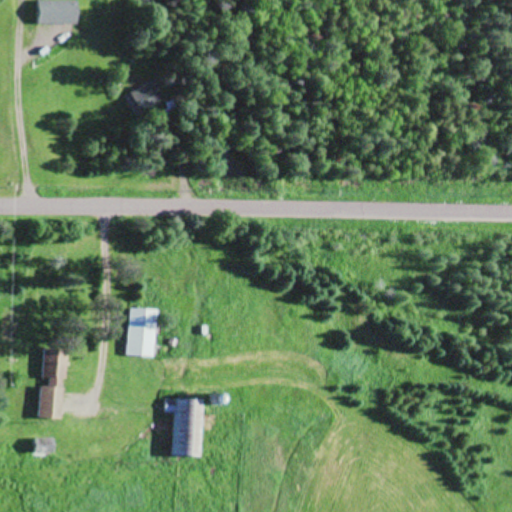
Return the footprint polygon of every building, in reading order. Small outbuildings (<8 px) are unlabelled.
[(55,0),(74,1),(73,23),(36,21),(36,0),(55,0)] [(149,80),(159,98),(139,110),(129,92),(149,80)] [(126,352),(130,308),(155,310),(152,354),(126,352)] [(42,376),(44,352),(64,353),(61,416),(39,415),(40,385),(49,386),(50,376),(42,376)] [(166,411),(166,399),(201,399),(200,454),(174,454),(175,411),(166,411)] [(34,438),(53,438),(54,451),(34,451),(34,438)]
